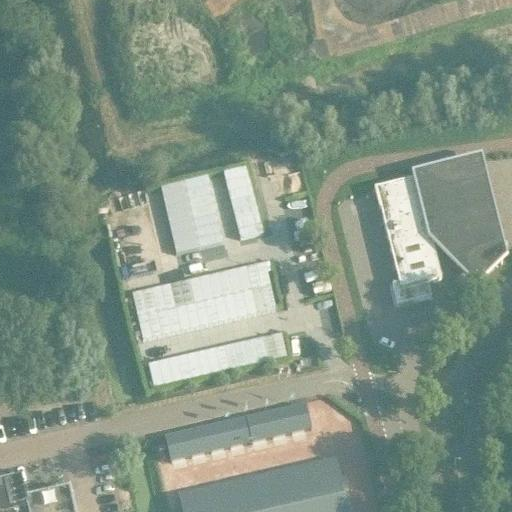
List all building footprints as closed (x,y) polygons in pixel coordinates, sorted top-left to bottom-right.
[(430,241),(431,245),(478,296),(511,264),(485,163),(416,182),(422,202),(420,202),(430,238),(431,238),(431,241),(430,241)] [(431,245),(430,241),(431,241),(431,238),(430,238),(420,202),(422,202),(416,182),(414,182),(414,183),(375,193),(379,213),(398,287),(391,289),(396,310),(431,301),(427,286),(440,282),(431,245)] [(142,338),(277,317),(273,289),(262,290),(259,270),(134,290),(142,338)] [(283,337),(149,362),(154,386),(288,361),(283,337)] [(305,409),(165,441),(170,464),(310,432),(305,409)] [(179,501),(181,511),(347,511),(334,461),(179,501)] [(75,511),(70,490),(22,501),(20,490),(0,494),(0,511),(75,511)]
